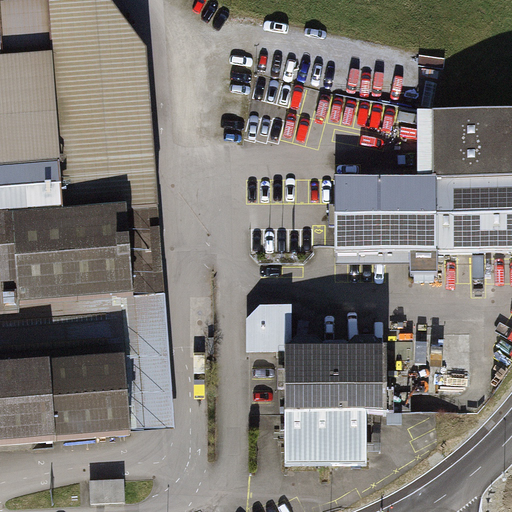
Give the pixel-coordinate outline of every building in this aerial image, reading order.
[(147,52),(106,0),(103,0),(49,4),(64,217),(129,213),(135,300),(19,308),(17,289),(0,290),(0,369),(50,366),(125,361),(130,436),(175,432),(147,52)] [(0,290),(17,289),(19,308),(135,300),(129,213),(64,217),(49,4),(0,7),(0,290)] [(329,182),(331,252),(511,247),(511,112),(411,115),(413,180),(329,182)] [(287,354),(289,471),(369,469),(368,419),(388,419),(386,352),(287,354)] [(0,446),(55,442),(55,441),(130,436),(125,361),(50,366),(0,369),(0,446)] [(434,415),(404,415),(404,427),(434,427),(434,415)] [(124,482),(90,483),(91,506),(126,504),(124,482)]
